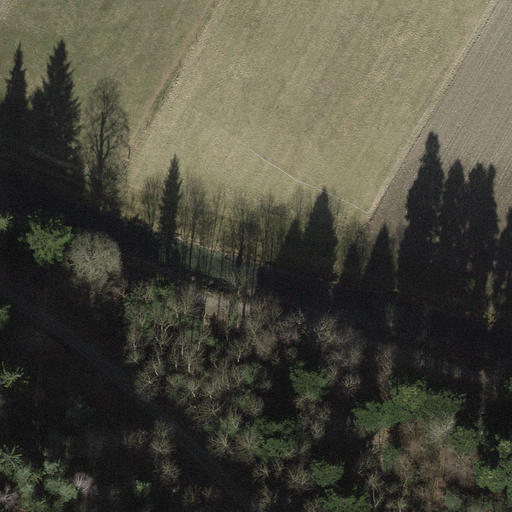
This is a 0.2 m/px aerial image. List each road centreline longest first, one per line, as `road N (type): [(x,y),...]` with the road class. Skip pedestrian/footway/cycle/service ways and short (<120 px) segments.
road 1 (track): [(0,231),(511,390)]
road 2 (track): [(0,300),(156,410),(242,511)]
